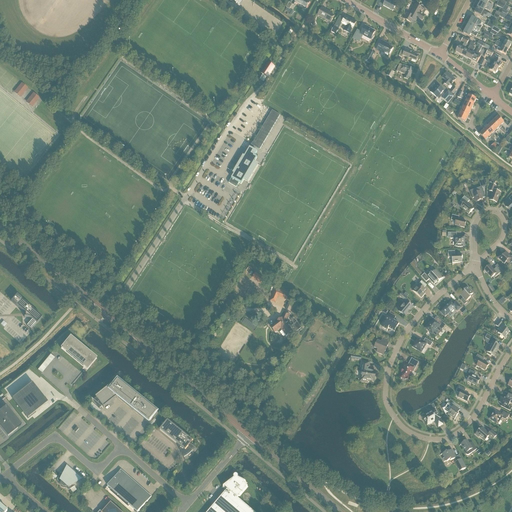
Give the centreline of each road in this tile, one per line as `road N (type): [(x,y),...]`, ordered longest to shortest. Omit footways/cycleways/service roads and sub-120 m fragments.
road 1 (residential): [(511,350),(471,423),(447,439),(409,432),(384,402),(389,362),(406,330),(474,263)]
road 2 (track): [(228,128),(273,77),(318,0)]
road 3 (secondary): [(247,434),(131,335)]
road 4 (unclassified): [(5,474),(51,439),(96,469),(121,446)]
road 5 (secondary): [(340,511),(247,434)]
